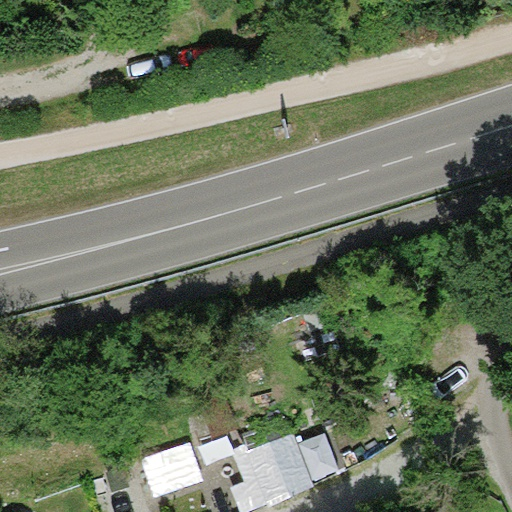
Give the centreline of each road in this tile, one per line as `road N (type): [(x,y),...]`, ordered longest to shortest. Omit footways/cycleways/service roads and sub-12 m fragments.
road 1 (primary): [(0,256),(170,215),(511,107)]
road 2 (track): [(511,15),(288,80),(0,142)]
